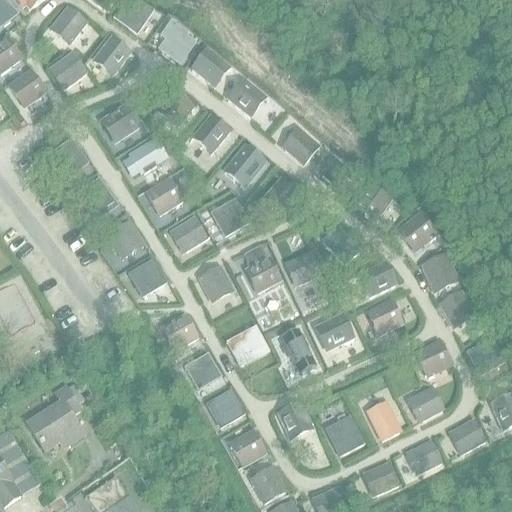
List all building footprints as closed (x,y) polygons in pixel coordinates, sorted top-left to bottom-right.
[(0,0),(0,27),(13,18),(0,0)] [(14,0),(19,5),(22,3),(26,7),(29,12),(44,0),(14,0)] [(88,0),(100,9),(107,0),(88,0)] [(135,34),(150,15),(130,0),(116,20),(135,34)] [(71,44),(86,25),(67,10),(52,29),(71,44)] [(179,66),(193,46),(173,31),(159,51),(179,66)] [(0,75),(19,61),(5,41),(0,44),(0,75)] [(114,75),(129,56),(110,41),(95,60),(114,75)] [(210,87),(225,68),(207,53),(191,72),(210,87)] [(66,90),(85,76),(72,56),(52,70),(66,90)] [(24,109),(44,95),(29,75),(9,90),(24,109)] [(242,83),(226,102),(251,122),(266,102),(242,83)] [(176,129),(191,110),(172,94),(157,113),(176,129)] [(125,108),(101,124),(114,144),(138,129),(125,108)] [(211,156),(229,134),(210,118),(192,140),(211,156)] [(302,168),(318,149),(300,134),(284,152),(302,168)] [(130,161),(122,166),(130,179),(138,174),(140,177),(167,160),(155,141),(128,157),(130,161)] [(65,180),(85,165),(70,145),(50,160),(65,180)] [(244,149),(224,174),(243,190),(264,165),(244,149)] [(328,159),(312,177),(336,197),(351,178),(328,159)] [(280,218),(298,197),(280,181),(262,202),(280,218)] [(159,217),(180,204),(167,183),(146,196),(159,217)] [(92,218),(112,204),(98,184),(78,198),(92,218)] [(374,224),(388,204),(368,190),(354,210),(374,224)] [(225,238),(246,225),(234,204),(212,216),(225,238)] [(418,217),(396,234),(413,255),(435,238),(418,217)] [(182,255),(206,241),(193,221),(170,235),(182,255)] [(122,261),(142,248),(127,225),(107,238),(122,261)] [(343,267),(358,254),(337,230),(322,243),(343,267)] [(294,288),(320,277),(310,255),(285,267),(294,288)] [(432,292),(455,281),(445,258),(421,268),(432,292)] [(257,295),(279,283),(268,261),(246,273),(257,295)] [(142,298),(163,286),(151,264),(130,277),(142,298)] [(369,299),(394,287),(383,265),(358,277),(369,299)] [(211,305),(232,294),(219,269),(198,281),(211,305)] [(451,328),(472,315),(460,295),(439,307),(451,328)] [(378,337),(400,326),(389,304),(367,315),(378,337)] [(315,330),(326,352),(352,340),(341,318),(315,330)] [(174,353),(195,340),(183,319),(162,332),(174,353)] [(311,364),(293,327),(275,336),(294,373),(311,364)] [(240,367),(266,353),(254,331),(228,345),(240,367)] [(480,376),(501,365),(489,343),(468,355),(480,376)] [(427,379),(449,368),(438,346),(416,356),(427,379)] [(196,391),(217,379),(205,357),(184,370),(196,391)] [(70,445),(82,438),(70,419),(80,412),(64,389),(54,396),(60,405),(27,426),(44,453),(66,439),(70,445)] [(418,425),(443,412),(431,390),(407,404),(418,425)] [(220,429),(241,417),(229,395),(208,408),(220,429)] [(502,433),(511,428),(511,401),(492,411),(502,433)] [(299,406),(277,416),(290,443),(312,433),(299,406)] [(381,443),(399,434),(385,406),(367,414),(381,443)] [(349,421),(327,432),(340,458),(362,447),(360,443),(349,421)] [(463,455),(484,444),(473,423),(452,434),(463,455)] [(242,468),(264,456),(251,435),(230,447),(242,468)] [(419,476),(441,465),(430,444),(409,454),(419,476)] [(0,503),(4,509),(20,498),(11,484),(12,484),(0,465),(0,503)] [(376,497),(397,488),(388,466),(366,475),(376,497)] [(264,506),(284,494),(273,473),(252,485),(264,506)] [(136,511),(115,479),(84,499),(92,511),(136,511)] [(316,511),(339,511),(348,508),(339,489),(312,502),(316,511)]
